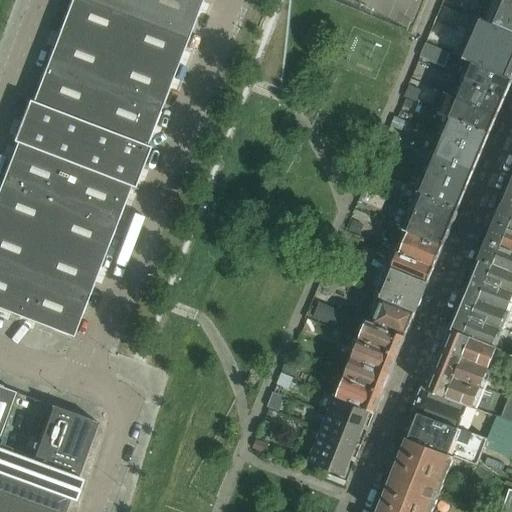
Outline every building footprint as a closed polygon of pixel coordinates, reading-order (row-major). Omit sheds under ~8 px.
[(146,147),(175,73),(202,0),(72,0),(33,103),(29,102),(13,143),(17,144),(0,187),(0,310),(73,338),(116,226),(131,188),(134,189),(150,148),(146,147)] [(511,5),(500,0),(491,0),(490,5),(494,7),(488,19),(511,31),(511,5)] [(511,31),(488,19),(481,16),(472,36),(511,55),(511,31)] [(511,55),(472,36),(463,57),(471,60),(511,78),(511,55)] [(427,46),(421,61),(428,64),(434,49),(429,47),(427,46)] [(511,86),(511,78),(471,60),(463,79),(508,97),(511,86)] [(508,97),(463,79),(455,97),(500,115),(508,97)] [(410,87),(405,99),(407,100),(416,104),(417,102),(421,92),(410,87)] [(500,115),(455,97),(448,115),(449,116),(493,133),(500,115)] [(493,133),(449,116),(442,134),(485,152),(493,133)] [(396,119),(392,129),(403,134),(407,124),(399,121),(396,119)] [(485,152),(442,134),(434,152),(477,170),(485,152)] [(389,136),(383,148),(392,152),(397,140),(389,136)] [(477,170),(434,152),(426,172),(469,189),(477,170)] [(378,160),(374,170),(384,174),(388,164),(378,160)] [(469,189),(426,172),(419,190),(462,207),(469,189)] [(462,207),(419,190),(411,209),(453,227),(462,207)] [(365,193),(360,205),(370,209),(375,197),(365,193)] [(511,207),(505,205),(498,222),(511,227),(511,207)] [(445,247),(453,227),(411,209),(404,227),(403,226),(402,229),(409,231),(445,247)] [(511,227),(498,222),(490,240),(511,249),(511,227)] [(353,223),(349,233),(360,237),(364,227),(353,223)] [(436,269),(445,247),(409,231),(402,229),(395,226),(387,248),(400,253),(436,269)] [(511,249),(490,240),(482,259),(511,270),(511,249)] [(436,269),(400,253),(387,248),(381,245),(375,261),(387,265),(430,283),(436,269)] [(511,270),(482,259),(475,277),(511,291),(511,270)] [(418,312),(430,283),(387,265),(375,261),(372,266),(383,270),(386,272),(380,289),(375,287),(373,293),(386,298),(418,312)] [(511,291),(475,277),(468,295),(511,312),(511,311),(511,291)] [(468,295),(461,312),(504,330),(511,312),(468,295)] [(418,312),(386,298),(380,311),(376,309),(371,323),(407,338),(418,312)] [(321,306),(314,321),(334,329),(340,314),(321,306)] [(461,312),(453,330),(497,348),(504,330),(461,312)] [(407,338),(371,323),(369,322),(362,340),(400,356),(407,338)] [(453,330),(445,351),(490,369),(498,348),(497,348),(453,330)] [(400,356),(362,340),(355,358),(392,374),(400,356)] [(445,351),(437,371),(481,389),(490,369),(445,351)] [(392,374),(355,358),(347,378),(384,393),(392,374)] [(289,359),(284,372),(299,378),(304,366),(289,359)] [(437,371),(428,391),(466,406),(473,409),(481,389),(437,371)] [(295,380),(288,376),(285,375),(280,384),(291,389),(295,380)] [(384,393),(347,378),(339,398),(371,411),(376,413),(384,393)] [(48,511),(0,494),(0,434),(15,394),(0,388),(0,511),(48,511)] [(414,412),(419,414),(457,429),(466,406),(428,391),(423,389),(414,412)] [(275,393),(269,408),(270,408),(279,412),(285,397),(275,393)] [(371,411),(339,398),(339,400),(335,398),(328,415),(364,429),(371,411)] [(0,494),(48,511),(65,511),(98,424),(53,407),(32,462),(0,450),(0,494)] [(270,410),(268,415),(276,418),(278,413),(270,410)] [(511,411),(506,410),(502,418),(511,420),(511,411)] [(419,414),(410,437),(455,455),(455,456),(477,465),(486,441),(457,429),(419,414)] [(364,429),(328,415),(323,430),(358,444),(364,429)] [(358,444),(323,430),(316,446),(352,460),(358,444)] [(410,437),(393,477),(438,496),(455,456),(455,455),(410,437)] [(269,447),(257,442),(254,449),(266,454),(269,447)] [(352,460),(316,446),(309,463),(345,477),(352,460)] [(431,511),(438,496),(393,477),(378,511),(431,511)] [(511,491),(503,511),(510,511),(511,508),(511,491)]
